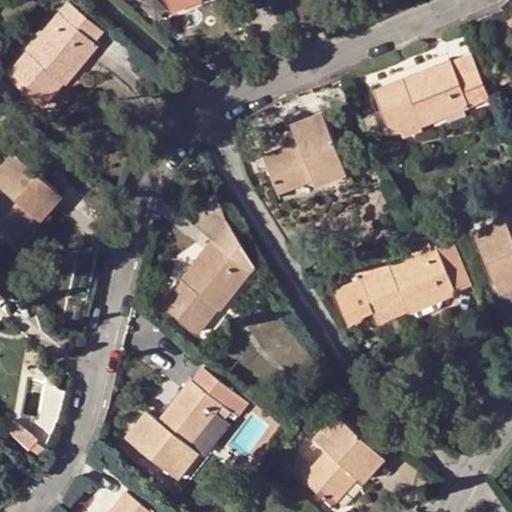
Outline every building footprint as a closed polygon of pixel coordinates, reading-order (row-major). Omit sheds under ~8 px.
[(167,0),(171,11),(191,3),(190,0),(167,0)] [(330,27),(317,0),(290,0),(307,37),(330,27)] [(71,4),(53,25),(57,28),(33,56),(30,52),(9,76),(44,106),(64,82),(60,77),(93,38),(95,40),(104,30),(71,4)] [(53,25),(30,52),(33,56),(57,28),(53,25)] [(98,42),(95,40),(93,38),(60,77),(64,82),(98,42)] [(469,54),(450,62),(456,76),(475,69),(469,54)] [(456,76),(450,62),(437,67),(438,70),(406,84),(404,80),(375,91),(391,132),(420,120),(418,115),(464,97),(467,104),(486,97),(475,69),(456,76)] [(437,67),(404,80),(406,84),(438,70),(437,67)] [(11,91),(0,81),(0,94),(5,99),(11,91)] [(468,107),(467,104),(464,97),(418,115),(420,120),(422,125),(468,107)] [(379,129),(370,107),(359,111),(368,133),(379,129)] [(322,111),(298,120),(304,138),(298,141),(264,154),(278,190),(312,176),(327,171),(330,176),(346,170),(322,111)] [(292,123),(298,141),(304,138),(298,120),(292,123)] [(62,193),(14,152),(0,167),(0,182),(6,189),(0,195),(0,232),(12,243),(36,215),(31,210),(42,198),(51,206),(62,193)] [(315,182),(330,176),(327,171),(312,176),(315,182)] [(225,218),(216,191),(191,223),(212,240),(228,221),(225,218)] [(40,218),(51,206),(42,198),(31,210),(36,215),(40,218)] [(458,239),(450,219),(428,229),(436,248),(452,241),(458,239)] [(511,232),(510,233),(504,220),(476,232),(501,291),(511,285),(511,232)] [(256,264),(228,221),(212,240),(206,248),(209,251),(185,281),(182,278),(162,304),(197,332),(217,308),(211,303),(243,263),(251,270),(256,264)] [(452,241),(436,248),(455,292),(471,286),(452,241)] [(206,248),(182,278),(185,281),(209,251),(206,248)] [(436,248),(422,253),(424,257),(391,271),(389,267),(361,279),(374,309),(379,321),(407,310),(404,303),(439,290),(442,297),(455,292),(436,248)] [(422,253),(389,267),(391,271),(424,257),(422,253)] [(219,309),(251,270),(243,263),(211,303),(217,308),(219,309)] [(368,311),(374,309),(361,279),(360,275),(333,287),(349,324),(358,318),(368,311)] [(408,312),(442,297),(439,290),(404,303),(407,310),(408,312)] [(221,403),(191,380),(158,421),(146,412),(127,437),(177,478),(190,461),(181,453),(189,444),(221,403)] [(337,413),(318,434),(332,446),(328,450),(303,478),(332,504),(357,475),(368,463),(373,468),(384,455),(337,413)] [(314,438),(328,450),(332,446),(318,434),(314,438)] [(37,442),(32,438),(26,443),(32,448),(37,442)] [(197,452),(189,444),(181,453),(190,461),(197,452)] [(363,481),(373,468),(368,463),(357,475),(363,481)] [(153,511),(127,490),(110,511),(153,511)]
